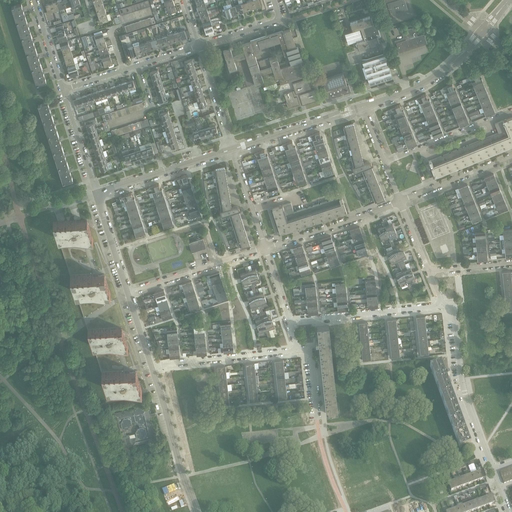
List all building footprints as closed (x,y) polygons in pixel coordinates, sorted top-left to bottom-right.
[(62,0),(60,0),(57,1),(59,9),(65,8),(62,0)] [(68,0),(62,0),(65,8),(66,10),(71,9),(71,6),(68,0)] [(78,0),(68,0),(71,6),(71,9),(81,6),(78,0)] [(252,0),(247,2),(249,10),(255,8),(252,0)] [(252,0),(255,8),(261,6),(258,0),(252,0)] [(395,0),(381,0),(385,14),(387,19),(393,17),(392,14),(407,9),(404,0),(396,0),(395,0)] [(57,1),(51,3),(54,11),(59,9),(57,1)] [(247,2),(241,4),(244,12),(249,10),(247,2)] [(48,13),(54,11),(51,3),(45,5),(48,13)] [(103,3),(95,6),(97,11),(105,9),(103,3)] [(205,3),(197,6),(198,11),(207,9),(205,5),(205,3)] [(26,19),(24,12),(21,4),(11,7),(16,22),(26,19)] [(231,4),(229,5),(232,15),(238,14),(235,6),(232,7),(231,4)] [(241,4),(235,6),(238,14),(244,12),(241,4)] [(174,5),(166,8),(168,14),(176,11),(174,5)] [(227,5),(223,6),(224,9),(226,17),(232,15),(229,5),(227,5)] [(105,9),(97,11),(98,17),(107,15),(105,9)] [(207,9),(198,11),(200,17),(208,14),(207,11),(207,9)] [(107,15),(98,17),(100,23),(111,20),(109,14),(107,15)] [(208,14),(200,17),(202,23),(210,20),(208,14)] [(370,17),(359,20),(350,23),(352,31),(360,28),(363,36),(364,40),(356,42),(358,50),(379,43),(376,36),(379,35),(380,35),(376,22),(375,23),(376,23),(372,24),(370,17)] [(31,35),(29,29),(26,19),(16,22),(21,38),(31,35)] [(210,20),(202,23),(204,28),(212,26),(210,20)] [(63,26),(56,28),(57,32),(56,32),(58,38),(66,35),(69,34),(67,28),(64,29),(63,26)] [(212,26),(204,28),(206,34),(214,31),(212,26)] [(401,32),(402,32),(403,32),(405,38),(394,41),(394,42),(395,41),(399,53),(427,44),(424,34),(417,36),(415,32),(416,32),(415,27),(401,32)] [(234,61),(246,57),(255,85),(264,83),(261,74),(273,71),(275,79),(278,78),(281,85),(304,77),(303,73),(304,73),(300,61),(302,61),(298,46),(296,47),(290,29),(283,32),(282,30),(250,40),(251,42),(242,45),(245,53),(233,57),(230,49),(223,51),(229,71),(237,69),(234,61)] [(363,39),(360,29),(345,34),(348,44),(352,43),(363,39)] [(185,30),(179,32),(181,40),(187,38),(185,31),(185,30)] [(179,32),(173,34),(176,42),(181,40),(179,32)] [(173,34),(167,35),(170,44),(176,42),(173,34)] [(36,50),(32,39),(31,35),(21,38),(26,54),(36,50)] [(66,35),(58,38),(60,43),(68,41),(66,35)] [(95,38),(97,44),(105,41),(103,35),(95,38)] [(167,35),(162,37),(164,45),(170,44),(167,35)] [(162,37),(156,39),(159,47),(164,45),(162,37)] [(156,39),(150,41),(153,49),(159,47),(156,39)] [(71,40),(68,41),(60,43),(61,49),(70,47),(72,46),(71,40)] [(105,41),(97,44),(99,50),(107,47),(105,41)] [(138,41),(132,43),(133,46),(136,54),(142,53),(139,45),(138,41)] [(150,41),(145,43),(147,51),(153,49),(150,41)] [(145,43),(139,45),(142,53),(147,51),(145,43)] [(130,56),(136,54),(133,46),(128,48),(127,47),(123,49),(126,57),(130,56)] [(70,47),(61,49),(63,55),(71,52),(70,47)] [(107,47),(99,50),(101,55),(109,53),(107,47)] [(41,66),(39,59),(36,50),(26,54),(31,69),(41,66)] [(71,52),(63,55),(65,60),(73,58),(71,52)] [(109,53),(101,55),(103,61),(111,58),(109,53)] [(392,77),(385,54),(362,61),(369,84),(392,77)] [(73,58),(65,60),(67,66),(77,63),(78,63),(76,57),(73,58)] [(103,61),(101,62),(102,67),(113,64),(111,58),(103,61)] [(184,62),(186,67),(194,65),(192,59),(184,62)] [(77,63),(67,66),(69,72),(77,69),(79,68),(77,63)] [(194,65),(186,67),(188,73),(196,71),(194,65)] [(46,82),(44,75),(41,66),(31,69),(36,85),(46,82)] [(77,69),(69,72),(71,78),(72,77),(78,75),(79,75),(77,69)] [(158,70),(150,73),(152,78),(160,76),(158,70)] [(196,71),(188,73),(190,79),(198,76),(196,71)] [(327,100),(334,97),(351,92),(348,85),(347,85),(343,73),(342,73),(342,74),(322,80),(326,92),(324,92),(327,100)] [(473,76),(469,78),(472,82),(480,79),(479,77),(478,73),(473,75),(473,76)] [(160,76),(152,78),(154,84),(161,82),(160,76)] [(198,76),(190,79),(192,85),(199,82),(198,76)] [(284,93),(288,108),(299,105),(302,105),(318,100),(314,89),(310,91),(310,89),(311,89),(308,78),(292,83),(295,91),(292,92),(292,91),(284,93)] [(480,79),(472,82),(474,87),(483,83),(481,78),(480,79)] [(136,91),(136,89),(139,88),(137,82),(134,83),(133,80),(127,82),(129,90),(130,93),(136,91)] [(127,82),(121,84),(124,92),(129,90),(127,82)] [(161,82),(154,84),(155,90),(163,87),(161,82)] [(199,82),(192,85),(189,85),(190,91),(193,90),(201,88),(199,82)] [(483,83),(474,87),(475,91),(485,87),(483,83)] [(121,84),(116,86),(118,94),(124,92),(121,84)] [(443,89),(440,90),(442,94),(443,94),(446,93),(454,90),(453,88),(452,84),(447,86),(443,88),(443,89)] [(116,86),(110,87),(112,95),(118,94),(116,86)] [(110,87),(104,89),(107,97),(112,95),(110,87)] [(163,87),(155,90),(157,96),(165,93),(163,87)] [(485,87),(475,91),(477,95),(486,91),(485,87)] [(201,88),(193,90),(195,96),(203,93),(201,88)] [(104,89),(98,91),(102,103),(108,101),(107,97),(104,89)] [(446,93),(443,94),(445,98),(448,97),(457,93),(455,89),(454,90),(446,93)] [(98,91),(93,93),(95,101),(96,104),(102,103),(98,91)] [(486,91),(477,95),(479,99),(488,96),(486,91)] [(93,93),(87,95),(89,103),(95,101),(93,93)] [(165,93),(157,96),(159,101),(167,99),(165,93)] [(203,93),(195,96),(197,102),(205,99),(203,93)] [(457,93),(448,97),(449,101),(459,98),(457,93)] [(421,97),(415,100),(417,105),(420,103),(428,100),(427,98),(426,94),(421,96),(421,97)] [(87,95),(81,97),(84,105),(85,107),(90,106),(89,103),(87,95)] [(488,96),(479,99),(481,104),(490,100),(488,96)] [(78,106),(84,105),(81,97),(75,99),(78,106)] [(459,98),(449,101),(451,106),(460,102),(459,98)] [(197,102),(193,103),(195,108),(199,107),(207,105),(205,99),(197,102)] [(428,100),(420,103),(422,108),(431,104),(429,100),(428,100)] [(490,100),(481,104),(482,108),(492,104),(490,100)] [(53,118),(51,111),(48,102),(38,105),(43,121),(53,118)] [(460,102),(451,106),(453,110),(462,106),(460,102)] [(431,104),(422,108),(423,112),(433,108),(431,104)] [(492,104),(482,108),(484,112),(493,108),(492,104)] [(395,108),(390,109),(391,110),(394,114),(402,111),(401,109),(400,105),(395,107),(395,108)] [(462,106),(453,110),(455,114),(464,110),(462,106)] [(433,108),(423,112),(425,116),(434,112),(433,108)] [(493,108),(484,112),(486,117),(495,113),(493,108)] [(402,111),(394,114),(396,118),(405,114),(403,110),(402,111)] [(464,110),(455,114),(456,118),(466,115),(464,110)] [(160,114),(162,120),(170,117),(168,111),(160,114)] [(434,112),(425,116),(427,121),(436,117),(434,112)] [(405,114),(396,118),(397,123),(407,119),(405,114)] [(466,115),(456,118),(458,123),(467,119),(466,115)] [(434,176),(497,151),(511,144),(511,116),(494,124),(498,133),(428,162),(431,167),(434,176)] [(170,117),(162,120),(164,125),(171,123),(170,117)] [(436,117),(427,121),(429,125),(438,121),(436,117)] [(58,133),(56,127),(53,118),(43,121),(48,136),(58,133)] [(85,122),(88,131),(96,128),(94,123),(96,122),(95,119),(85,122)] [(407,119),(397,123),(399,127),(408,123),(407,119)] [(458,123),(455,124),(456,126),(459,125),(460,127),(469,123),(467,119),(458,123)] [(438,121),(429,125),(430,129),(440,125),(438,121)] [(171,123),(164,125),(165,131),(173,128),(171,123)] [(353,123),(345,127),(343,127),(345,133),(354,129),(355,129),(353,124),(353,123)] [(408,123),(399,127),(401,131),(410,127),(408,123)] [(215,125),(210,127),(212,135),(218,133),(215,125)] [(440,125),(430,129),(432,133),(441,130),(440,125)] [(210,127),(204,129),(206,137),(212,135),(210,127)] [(410,127),(401,131),(403,135),(412,132),(410,127)] [(96,128),(88,131),(90,137),(97,134),(99,133),(98,128),(96,128)] [(165,131),(162,132),(164,138),(167,137),(175,134),(173,128),(165,131)] [(204,129),(198,131),(201,139),(206,137),(204,129)] [(441,130),(432,133),(430,134),(431,139),(443,134),(441,130)] [(195,141),(201,139),(198,131),(192,133),(195,141)] [(354,131),(345,135),(346,140),(356,136),(354,131)] [(315,134),(308,137),(309,142),(313,140),(321,138),(320,136),(321,136),(319,132),(314,133),(315,134)] [(412,132),(403,135),(404,140),(414,136),(412,132)] [(63,149),(60,139),(58,133),(48,136),(53,152),(63,149)] [(97,134),(90,137),(91,142),(99,140),(97,134)] [(175,134),(167,137),(169,142),(177,140),(175,134)] [(356,136),(346,140),(348,145),(357,141),(358,141),(356,136)] [(414,136),(404,140),(406,144),(415,140),(414,136)] [(99,140),(91,142),(93,148),(101,145),(103,145),(102,139),(99,140)] [(177,140),(169,142),(171,148),(179,146),(177,140)] [(415,140),(406,144),(408,148),(417,144),(415,140)] [(287,143),(279,146),(281,151),(285,149),(294,147),(293,145),(292,141),(287,142),(287,143)] [(357,141),(348,145),(349,150),(358,146),(359,146),(357,141)] [(150,142),(145,144),(145,145),(146,148),(148,156),(158,153),(154,142),(151,143),(150,142)] [(101,145),(93,148),(95,154),(103,151),(101,145)] [(358,146),(349,150),(350,155),(360,151),(358,146)] [(139,147),(134,149),(135,152),(137,159),(143,158),(140,150),(139,147)] [(146,148),(140,150),(143,158),(148,156),(146,148)] [(68,164),(64,153),(63,149),(53,152),(58,168),(68,164)] [(134,149),(128,150),(131,161),(137,159),(135,152),(134,149)] [(103,151),(95,154),(97,159),(105,157),(108,156),(106,151),(106,150),(103,151)] [(128,150),(122,152),(125,163),(131,161),(128,150)] [(259,152),(255,154),(258,158),(266,156),(265,154),(264,150),(259,151),(259,152)] [(360,154),(351,158),(352,163),(361,159),(362,158),(360,154)] [(105,157),(97,159),(99,165),(107,163),(105,157)] [(361,159),(352,163),(353,167),(363,163),(361,159)] [(107,163),(99,165),(101,171),(112,167),(110,162),(107,163)] [(372,168),(371,166),(373,165),(372,164),(372,163),(371,163),(370,162),(369,162),(368,162),(367,162),(366,162),(363,163),(353,167),(352,167),(354,173),(361,170),(362,172),(372,168)] [(73,180),(69,168),(68,164),(58,168),(63,183),(73,180)] [(224,167),(216,170),(214,170),(215,176),(225,173),(225,172),(224,168),(224,167)] [(323,171),(320,172),(322,177),(334,173),(333,168),(323,171)] [(372,168),(362,172),(364,177),(374,173),(372,168)] [(374,173),(364,177),(366,181),(376,178),(374,173)] [(493,174),(484,178),(486,182),(495,178),(493,174)] [(174,181),(172,182),(173,185),(175,185),(180,184),(188,181),(187,179),(188,179),(187,177),(186,175),(181,177),(182,177),(173,180),(174,181)] [(225,175),(215,178),(216,183),(226,180),(225,175)] [(376,178),(366,181),(368,186),(378,182),(376,178)] [(495,178),(486,182),(488,186),(497,183),(495,178)] [(226,180),(216,183),(217,188),(227,185),(226,180)] [(378,182),(368,186),(370,191),(380,187),(378,182)] [(488,186),(485,187),(487,192),(489,191),(499,187),(497,183),(488,186)] [(159,184),(154,185),(154,186),(149,188),(152,192),(160,190),(160,188),(159,184)] [(467,184),(458,188),(460,193),(469,189),(467,184)] [(181,188),(179,189),(180,193),(183,193),(192,189),(191,185),(181,188)] [(227,185),(217,188),(218,193),(228,190),(227,185)] [(499,187),(489,191),(491,195),(500,191),(499,187)] [(381,189),(371,193),(373,197),(382,194),(381,189)] [(469,189),(460,193),(462,197),(471,193),(469,189)] [(228,190),(218,193),(219,199),(229,195),(228,190)] [(500,191),(491,195),(493,199),(502,195),(500,191)] [(126,195),(119,198),(121,203),(124,201),(133,199),(132,197),(131,193),(126,194),(126,195)] [(471,193),(462,197),(463,201),(473,197),(471,193)] [(382,194),(373,197),(375,202),(384,199),(382,194)] [(493,199),(490,200),(492,204),(495,203),(504,200),(502,195),(493,199)] [(285,232),(339,214),(347,212),(342,197),(294,212),(291,203),(281,205),(272,209),(280,232),(285,231),(285,232)] [(473,197),(463,201),(465,205),(474,202),(473,197)] [(229,198),(219,201),(220,206),(230,203),(229,198)] [(504,200),(495,203),(496,208),(506,204),(504,200)] [(474,202),(465,205),(467,210),(476,206),(474,202)] [(506,204),(496,208),(498,212),(507,208),(506,204)] [(234,206),(231,207),(221,210),(220,211),(221,216),(229,214),(230,216),(240,213),(239,211),(241,210),(240,209),(240,208),(239,208),(238,207),(237,207),(237,206),(236,206),(235,206),(234,206)] [(476,206),(467,210),(469,214),(478,210),(476,206)] [(478,210),(469,214),(470,218),(480,214),(478,210)] [(240,213),(230,216),(231,221),(241,218),(240,213)] [(480,214),(470,218),(472,223),(481,219),(480,214)] [(241,218),(231,221),(233,226),(243,223),(241,218)] [(382,224),(383,227),(385,226),(387,232),(395,229),(392,223),(389,225),(387,220),(384,221),(385,223),(382,224)] [(58,222),(53,222),(58,239),(70,276),(75,292),(83,315),(87,329),(88,330),(93,347),(101,373),(107,389),(124,388),(142,390),(138,378),(136,373),(135,371),(132,359),(128,348),(124,336),(122,331),(122,328),(110,293),(93,240),(87,221),(82,221),(58,222)] [(243,223),(233,226),(234,231),(244,227),(243,223)] [(377,229),(380,236),(387,232),(385,226),(383,227),(377,229)] [(244,227),(234,231),(236,236),(246,232),(244,227)] [(395,229),(387,232),(390,239),(391,238),(397,236),(395,229)] [(387,232),(380,236),(382,242),(388,239),(390,239),(387,232)] [(247,235),(237,238),(238,243),(248,239),(247,235)] [(188,243),(192,252),(206,248),(203,238),(188,243)] [(248,239),(238,243),(240,247),(250,244),(248,239)] [(320,249),(324,248),(334,245),(332,240),(323,243),(318,245),(320,249)] [(354,243),(350,244),(351,249),(355,247),(365,244),(364,240),(354,243)] [(401,246),(395,248),(394,249),(396,255),(404,252),(401,246)] [(392,247),(386,249),(387,252),(389,258),(396,255),(394,249),(393,249),(392,247)] [(404,252),(396,255),(399,261),(400,260),(406,258),(404,252)] [(327,257),(324,258),(325,262),(328,261),(338,258),(336,253),(327,257)] [(396,255),(389,258),(391,264),(398,261),(399,261),(396,255)] [(403,268),(401,269),(402,272),(403,271),(406,277),(413,274),(408,263),(402,265),(403,268)] [(252,270),(249,271),(248,272),(250,278),(257,275),(255,269),(252,270)] [(396,274),(398,280),(406,277),(403,271),(402,272),(396,274)] [(210,275),(205,276),(207,281),(211,280),(220,277),(219,272),(210,275)] [(240,274),(242,280),(250,278),(248,272),(246,272),(240,274)] [(413,274),(406,277),(408,283),(409,283),(415,280),(413,274)] [(257,275),(250,278),(252,284),(253,284),(260,282),(257,275)] [(406,277),(398,280),(401,286),(407,284),(408,283),(406,277)] [(250,278),(242,280),(244,287),(250,285),(252,284),(250,278)] [(191,281),(179,285),(180,290),(183,289),(193,285),(191,281)] [(214,288),(211,289),(212,294),(213,293),(215,293),(225,290),(223,285),(214,288)] [(265,298),(263,292),(259,293),(258,288),(255,289),(256,292),(257,294),(255,295),(257,301),(265,298)] [(186,297),(183,298),(184,303),(187,302),(197,299),(196,294),(186,297)] [(248,297),(250,303),(257,301),(255,295),(254,295),(251,296),(248,297)] [(265,298),(257,301),(259,307),(261,307),(267,305),(265,298)] [(257,301),(250,303),(252,310),(258,307),(259,307),(257,301)] [(158,306),(155,307),(157,312),(160,311),(169,307),(168,303),(158,306)] [(267,316),(264,317),(263,317),(265,324),(273,321),(270,315),(267,316)] [(255,320),(257,326),(265,324),(263,317),(261,318),(255,320)] [(273,321),(265,324),(267,330),(268,329),(275,327),(273,321)] [(265,324),(257,326),(259,332),(266,330),(267,330),(265,324)] [(318,341),(315,341),(316,344),(317,344),(317,350),(319,349),(320,349),(323,370),(325,390),(327,413),(326,413),(326,414),(338,412),(336,392),(331,345),(329,326),(317,327),(318,327),(320,341),(318,341)] [(469,444),(454,403),(447,384),(450,383),(448,378),(449,377),(448,374),(444,376),(440,363),(441,363),(430,367),(460,448),(471,444),(469,444)] [(149,412),(148,412),(147,407),(142,408),(141,407),(113,414),(118,436),(119,436),(120,437),(119,438),(125,464),(132,462),(129,447),(132,446),(132,445),(133,445),(133,446),(156,440),(151,422),(150,422),(149,417),(149,415),(150,415),(149,412)] [(483,470),(477,472),(480,480),(486,478),(483,470)] [(477,472),(471,474),(474,482),(480,480),(477,472)] [(471,474),(466,476),(468,484),(474,482),(471,474)] [(466,476),(460,478),(463,486),(468,484),(466,476)] [(460,478),(454,481),(457,489),(463,486),(460,478)] [(448,483),(451,491),(457,489),(454,481),(448,483)] [(492,495),(486,497),(489,505),(495,503),(492,495)] [(486,497),(480,499),(483,507),(489,505),(486,497)] [(480,499),(475,501),(478,509),(483,507),(480,499)] [(475,501),(469,503),(472,511),(478,509),(475,501)] [(469,503),(463,505),(465,511),(469,511),(472,511),(469,503)]
